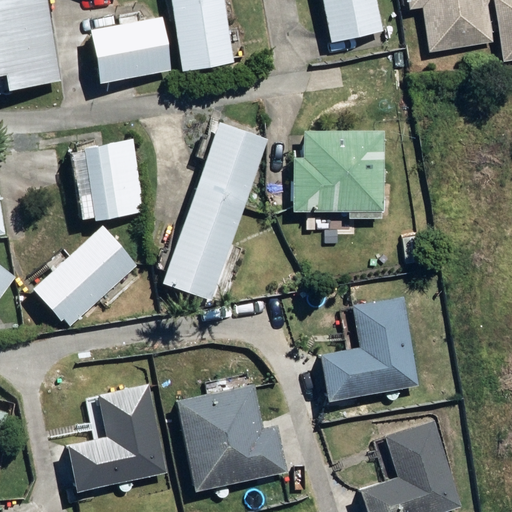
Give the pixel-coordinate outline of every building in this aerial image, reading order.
[(59,73),(44,0),(0,0),(0,67),(0,68),(3,83),(59,73)] [(167,0),(179,73),(233,64),(222,0),(167,0)] [(319,0),(328,44),(382,33),(375,0),(319,0)] [(422,9),(429,53),(493,43),(485,0),(405,0),(407,11),(422,9)] [(511,0),(490,0),(501,63),(511,61),(511,0)] [(84,23),(95,77),(167,62),(156,9),(84,23)] [(159,279),(209,297),(266,135),(215,117),(159,279)] [(289,155),(290,209),(346,208),(346,216),(379,215),(379,208),(383,208),(382,127),(301,128),(301,155),(289,155)] [(79,145),(90,214),(141,206),(130,137),(79,145)] [(30,292),(65,330),(135,266),(100,227),(30,292)] [(416,236),(400,238),(403,263),(420,261),(416,236)] [(0,299),(14,280),(0,269),(0,299)] [(412,385),(398,299),(350,307),(357,349),(314,356),(322,399),(412,385)] [(160,471),(143,386),(95,396),(103,437),(61,445),(70,488),(160,471)] [(174,403),(194,494),(287,474),(276,426),(262,429),(253,386),(174,403)] [(356,492),(362,511),(451,511),(461,509),(433,421),(383,437),(396,480),(356,492)]
